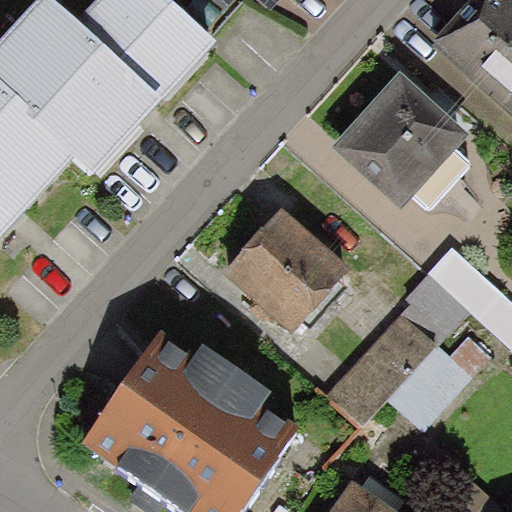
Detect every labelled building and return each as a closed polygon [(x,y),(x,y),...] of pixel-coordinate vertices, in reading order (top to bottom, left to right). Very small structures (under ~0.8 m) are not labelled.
[(215,55),(152,0),(108,0),(78,35),(46,6),(0,57),(0,257),(74,174),(93,191),(215,55)] [(511,6),(505,0),(464,0),(423,47),(511,125),(511,6)] [(461,145),(394,85),(331,155),(398,214),(461,145)] [(351,284),(275,219),(221,281),(297,346),(351,284)] [(511,358),(511,314),(445,255),(398,307),(405,314),(322,406),(355,435),(381,406),(420,441),(487,367),(461,344),(445,362),(434,352),(464,318),(511,360),(511,358)] [(193,369),(154,342),(78,451),(165,511),(247,511),(296,443),(262,419),(270,407),(200,359),(193,369)] [(374,511),(344,490),(328,511),(374,511)]
